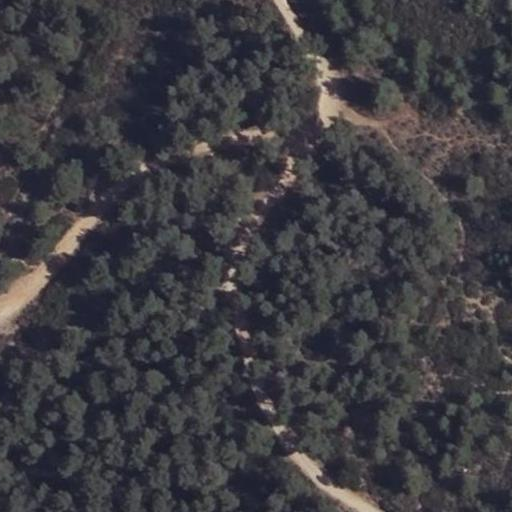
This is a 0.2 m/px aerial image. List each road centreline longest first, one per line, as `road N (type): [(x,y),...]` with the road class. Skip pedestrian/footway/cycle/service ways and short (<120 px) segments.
road 1 (track): [(364,511),(281,436),(253,381),(235,299),(248,234),(304,157),(324,113)]
road 2 (track): [(0,313),(57,266),(101,206),(139,173),(324,113)]
road 3 (track): [(324,113),(325,79),(278,0)]
